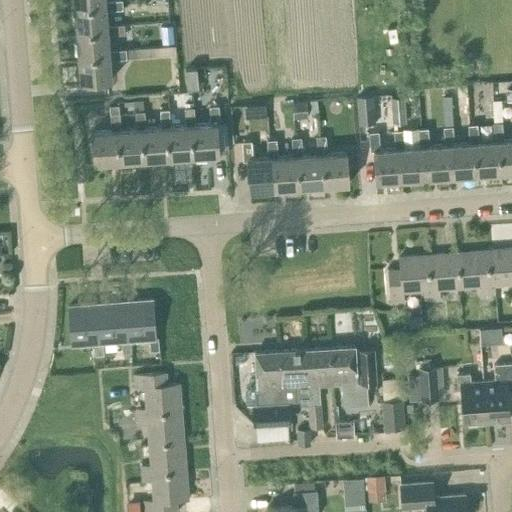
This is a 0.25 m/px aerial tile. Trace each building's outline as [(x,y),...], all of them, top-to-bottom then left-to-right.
[(76,28),(109,25),(108,9),(123,8),(122,0),(112,0),(107,0),(74,3),(76,28)] [(78,52),(111,49),(110,35),(125,34),(124,24),(109,25),(76,28),(78,52)] [(78,52),(81,82),(114,79),(112,59),(127,58),(126,48),(111,49),(78,52)] [(198,87),(196,67),(184,68),(186,88),(198,87)] [(376,103),(386,103),(385,94),(375,94),(376,103)] [(373,96),(356,97),(358,125),(375,123),(373,96)] [(406,123),(404,96),(390,97),(392,124),(406,123)] [(308,118),(307,100),(291,101),(292,119),(308,118)] [(110,113),(120,112),(119,104),(109,105),(110,113)] [(266,104),(254,105),(254,117),(267,116),(266,104)] [(194,155),(219,153),(217,124),(220,123),(219,106),(210,107),(211,122),(195,123),(191,124),(194,155)] [(191,124),(195,123),(194,108),(185,108),(186,124),(170,126),(167,126),(169,157),(194,155),(191,124)] [(167,126),(170,126),(169,109),(160,110),(161,127),(145,128),(142,128),(144,159),(169,157),(167,126)] [(142,128),(145,128),(144,111),(135,112),(137,128),(121,129),(117,130),(120,161),(144,159),(142,128)] [(117,130),(121,129),(120,112),(110,113),(112,131),(92,132),(94,163),(120,161),(117,130)] [(511,138),(505,139),(503,123),(494,124),(495,140),(497,139),(500,172),(511,170),(511,138)] [(480,141),(478,124),(469,125),(471,141),(473,141),(475,174),(500,172),(497,139),(495,140),(480,141)] [(420,146),(419,129),(419,126),(401,128),(402,131),(395,132),(396,148),(399,148),(402,179),(426,177),(424,145),(420,146)] [(473,141),(471,141),(455,143),(453,127),(444,128),(445,143),(448,143),(451,175),(475,174),(473,141)] [(448,143),(445,143),(430,145),(429,129),(419,129),(420,146),(424,145),(426,177),(451,175),(448,143)] [(399,148),(396,148),(380,149),(379,132),(369,133),(370,151),(374,150),(376,181),(402,179),(399,148)] [(349,183),(346,151),(327,153),(326,137),(317,137),(318,154),(322,154),(324,185),(349,183)] [(322,154),(318,154),(303,155),(301,139),(292,139),(293,155),(297,155),(299,187),(324,185),(322,154)] [(297,155),(293,155),(278,156),(277,140),(267,141),(269,158),(272,158),(274,188),(299,187),(297,155)] [(272,158),(269,158),(254,159),(252,142),(242,143),(244,161),(246,160),(249,190),(274,188),(272,158)] [(489,285),(494,284),(511,282),(511,247),(487,250),(489,285)] [(494,284),(489,285),(487,250),(457,252),(460,287),(480,285),(481,295),(495,294),(494,284)] [(439,288),(460,287),(457,252),(427,254),(430,289),(423,290),(424,299),(440,298),(439,288)] [(423,290),(430,289),(427,254),(399,256),(400,269),(388,270),(390,302),(404,301),(403,291),(423,290)] [(128,340),(132,340),(150,338),(151,351),(159,351),(158,337),(156,338),(153,298),(125,301),(128,340)] [(133,352),(132,340),(128,340),(125,301),(97,303),(100,342),(104,342),(123,341),(123,352),(133,352)] [(105,354),(104,342),(100,342),(97,303),(69,305),(72,344),(95,342),(96,355),(105,354)] [(410,328),(423,327),(422,314),(409,315),(410,328)] [(501,326),(480,328),(481,344),(502,342),(501,326)] [(374,348),(356,349),(355,345),(329,347),(332,385),(341,385),(342,406),(368,404),(367,382),(376,382),(374,348)] [(308,387),(308,401),(309,405),(310,427),(322,426),(321,400),(320,386),(332,385),(329,347),(304,348),(308,387)] [(309,405),(308,401),(308,387),(304,348),(279,350),(282,389),(283,389),(284,403),(288,403),(288,405),(296,404),(296,405),(309,405)] [(283,389),(282,389),(279,350),(255,351),(257,387),(255,387),(256,405),(254,405),(255,424),(287,422),(289,422),(288,405),(288,403),(284,403),(283,389)] [(509,419),(507,391),(511,390),(511,362),(493,364),(495,380),(483,381),(486,421),(509,419)] [(438,399),(436,366),(418,367),(420,400),(438,399)] [(181,412),(179,383),(167,384),(166,372),(134,374),(135,388),(145,388),(147,407),(137,408),(138,416),(181,412)] [(486,421),(483,381),(470,382),(470,373),(456,374),(457,384),(461,384),(463,423),(486,421)] [(401,375),(385,376),(386,389),(402,388),(401,375)] [(405,428),(403,399),(381,400),(383,429),(405,428)] [(123,412),(108,413),(109,422),(123,421),(123,412)] [(149,444),(184,441),(181,412),(138,416),(138,424),(148,424),(149,444)] [(287,422),(255,424),(256,440),(288,438),(287,422)] [(334,436),(347,435),(346,425),(334,426),(334,436)] [(311,444),(310,427),(296,428),(297,445),(311,444)] [(143,473),(186,470),(184,441),(149,444),(151,465),(142,466),(143,473)] [(177,511),(177,500),(188,499),(186,470),(143,473),(143,481),(153,480),(154,499),(145,500),(146,511),(177,511)] [(386,500),(385,491),(384,475),(366,476),(367,493),(368,501),(386,500)] [(363,477),(342,479),(343,494),(364,492),(363,477)] [(465,511),(464,493),(433,496),(432,481),(400,483),(402,507),(427,505),(427,511),(465,511)] [(265,511),(318,511),(317,490),(293,491),(294,506),(266,508),(265,511)] [(140,511),(139,500),(126,501),(127,511),(140,511)]
